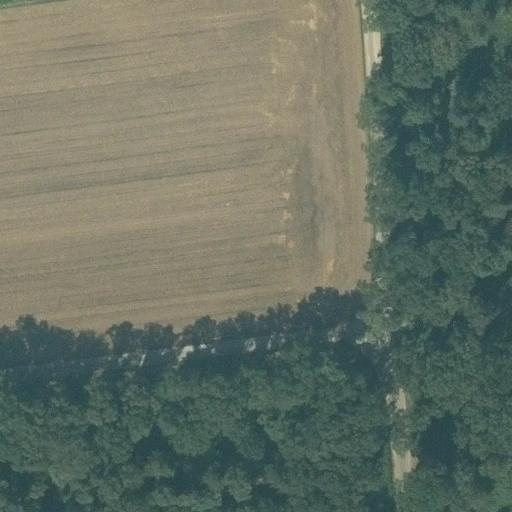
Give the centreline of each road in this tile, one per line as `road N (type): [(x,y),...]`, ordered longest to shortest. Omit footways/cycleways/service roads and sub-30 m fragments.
road 1 (unclassified): [(367,0),(400,511)]
road 2 (track): [(0,377),(387,329)]
